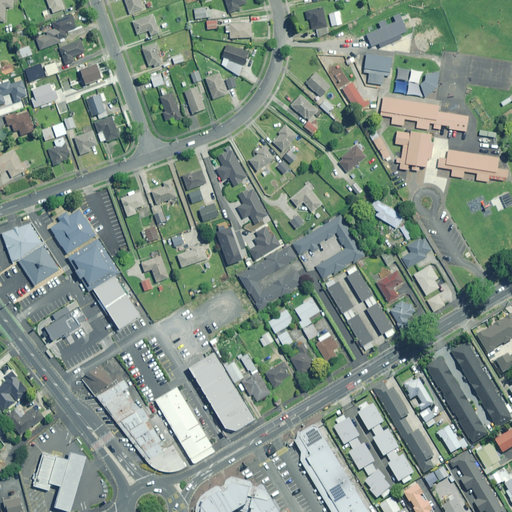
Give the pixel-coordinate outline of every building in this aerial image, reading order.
[(11,8),(11,0),(0,0),(0,22),(5,22),(6,8),(11,8)] [(64,10),(60,0),(46,0),(51,14),(64,10)] [(143,10),(139,0),(124,0),(129,15),(143,10)] [(246,4),(245,0),(224,0),(229,14),(240,10),(238,6),(246,4)] [(206,18),(205,7),(194,8),(195,19),(206,18)] [(328,34),(327,27),(323,8),(305,12),(307,20),(309,20),(311,30),(316,29),(317,38),(328,34)] [(342,24),(339,12),(329,15),(331,27),(342,24)] [(159,33),(153,14),(132,22),(137,35),(149,31),(150,36),(159,33)] [(77,28),(72,15),(54,22),(57,28),(46,32),(46,34),(35,38),(40,50),(65,41),(64,38),(66,37),(65,32),(77,28)] [(423,47),(425,44),(434,52),(443,40),(437,34),(438,33),(433,24),(431,24),(427,16),(412,20),(416,31),(412,33),(423,47)] [(217,29),(216,21),(207,22),(207,30),(217,29)] [(251,38),(251,23),(229,24),(230,39),(251,38)] [(85,53),(80,41),(59,48),(65,65),(74,62),(72,57),(85,53)] [(163,64),(156,44),(142,49),(148,67),(153,65),(154,67),(163,64)] [(249,53),(227,45),(222,58),(224,59),(222,65),(240,76),(243,65),(244,66),(249,53)] [(32,55),(28,46),(15,51),(19,60),(32,55)] [(392,53),(361,49),(359,68),(366,69),(364,81),(379,83),(381,72),(389,73),(392,53)] [(185,61),(183,54),(172,57),(174,64),(185,61)] [(61,66),(60,62),(44,67),(47,77),(59,73),(57,67),(61,66)] [(2,68),(0,63),(0,76),(13,72),(11,65),(2,68)] [(97,84),(90,65),(72,72),(75,80),(80,79),(84,89),(97,84)] [(201,81),(198,72),(190,75),(193,84),(201,81)] [(164,85),(160,73),(150,76),(154,88),(164,85)] [(331,87),(316,73),(306,84),(321,98),(331,87)] [(28,84),(24,74),(9,78),(10,81),(0,83),(0,95),(3,95),(2,91),(15,87),(15,88),(28,84)] [(221,83),(218,74),(205,78),(213,100),(225,96),(226,91),(223,82),(221,83)] [(237,87),(233,77),(226,80),(229,90),(237,87)] [(364,102),(349,78),(337,86),(353,109),(364,102)] [(205,110),(197,88),(184,92),(191,114),(205,110)] [(377,90),(375,112),(388,113),(387,121),(399,122),(400,116),(412,118),(411,124),(426,125),(426,123),(464,128),(466,111),(435,107),(437,98),(377,90)] [(182,119),(172,94),(160,98),(165,112),(163,113),(166,121),(173,118),(175,122),(182,119)] [(318,110),(300,95),(290,107),(308,122),(318,110)] [(105,112),(99,96),(86,101),(92,117),(105,112)] [(0,116),(12,112),(8,101),(0,103),(0,116)] [(333,107),(326,101),(320,107),(327,113),(333,107)] [(34,131),(28,112),(17,116),(16,113),(4,117),(8,126),(11,125),(14,132),(19,130),(21,136),(34,131)] [(119,138),(112,117),(94,123),(101,144),(119,138)] [(75,127),(72,118),(64,121),(67,130),(75,127)] [(317,129),(308,122),(304,127),(313,135),(317,129)] [(66,134),(62,123),(52,127),(56,138),(66,134)] [(428,129),(394,124),(389,164),(423,169),(428,129)] [(97,146),(91,126),(82,129),(84,134),(74,137),(80,155),(91,152),(89,148),(97,146)] [(297,136),(285,126),(278,134),(280,135),(273,143),(283,152),(297,136)] [(54,138),(50,128),(41,131),(45,141),(54,138)] [(389,154),(371,128),(365,132),(383,158),(389,154)] [(69,154),(68,151),(63,138),(54,141),(56,148),(48,151),(53,166),(61,164),(60,162),(67,160),(69,160),(67,155),(69,154)] [(270,173),(265,166),(275,159),(263,144),(255,151),(258,154),(249,161),(257,172),(261,170),(262,172),(261,173),(264,178),(270,173)] [(366,158),(356,145),(341,157),(343,159),(338,163),(347,173),(366,158)] [(434,154),(433,165),(447,167),(446,172),(460,174),(460,168),(474,170),(473,176),(485,177),(486,173),(505,176),(506,164),(492,162),(494,154),(445,148),(444,156),(434,154)] [(25,172),(14,151),(0,157),(0,174),(7,171),(11,178),(25,172)] [(297,158),(290,151),(284,158),(291,164),(297,158)] [(290,169),(283,162),(277,168),(284,175),(290,169)] [(206,184),(201,171),(182,178),(187,191),(206,184)] [(178,202),(170,180),(163,183),(164,186),(151,190),(156,205),(170,200),(171,205),(178,202)] [(314,189),(310,184),(291,200),(297,208),(303,203),(312,213),(322,205),(311,191),(314,189)] [(203,200),(199,190),(188,194),(192,204),(203,200)] [(134,195),(133,191),(128,193),(129,197),(121,199),(127,217),(136,214),(134,209),(144,206),(140,193),(134,195)] [(511,205),(511,200),(508,192),(500,196),(505,208),(511,205)] [(404,217),(375,200),(370,208),(377,212),(375,216),(397,229),(404,217)] [(219,217),(215,204),(199,210),(203,222),(219,217)] [(57,217),(61,222),(50,229),(67,254),(96,236),(80,210),(72,215),(69,209),(57,217)] [(165,221),(162,213),(154,215),(157,224),(165,221)] [(290,244),(298,257),(309,251),(311,255),(319,250),(316,245),(325,240),(326,240),(333,236),(332,235),(336,233),(339,238),(338,239),(341,245),(343,245),(345,248),(315,267),(323,279),(332,274),(333,275),(346,268),(345,266),(352,262),(353,264),(366,256),(340,214),(290,244)] [(304,223),(298,216),(290,222),(296,230),(304,223)] [(29,224),(1,234),(11,263),(18,262),(42,244),(29,224)] [(159,239),(156,227),(141,232),(143,239),(146,238),(148,242),(159,239)] [(184,244),(181,236),(172,239),(174,247),(184,244)] [(425,241),(423,242),(421,238),(407,246),(411,253),(402,259),(408,269),(427,258),(425,255),(431,251),(425,241)] [(119,274),(98,240),(66,259),(88,293),(119,274)] [(42,244),(18,262),(34,287),(59,271),(42,244)] [(201,249),(200,245),(192,248),(193,251),(177,256),(181,268),(207,259),(203,248),(201,249)] [(301,284),(294,273),(261,292),(255,282),(296,258),(289,246),(278,253),(277,251),(265,258),(266,260),(258,264),(258,263),(249,268),(250,270),(238,277),(249,295),(250,294),(256,303),(254,304),(259,312),(272,304),(271,302),(279,297),(280,298),(292,292),(290,289),(301,284)] [(396,261),(390,252),(382,257),(387,266),(396,261)] [(168,279),(160,253),(151,255),(152,259),(141,262),(144,273),(152,270),(156,283),(168,279)] [(438,279),(430,266),(414,275),(426,296),(439,288),(434,281),(438,279)] [(365,301),(373,296),(358,271),(347,277),(362,303),(365,301)] [(404,282),(397,271),(376,284),(388,304),(398,298),(393,289),(404,282)] [(111,280),(93,291),(118,332),(140,317),(115,278),(111,280)] [(152,289),(149,280),(141,282),(144,292),(152,289)] [(343,314),(354,308),(338,282),(327,288),(343,314)] [(445,306),(438,295),(427,301),(433,313),(445,306)] [(320,312),(312,299),(295,310),(302,321),(299,323),(302,329),(311,323),(308,319),(320,312)] [(412,317),(411,314),(416,312),(409,299),(404,301),(395,306),(396,307),(390,311),(397,323),(396,324),(401,331),(411,326),(407,320),(412,317)] [(378,303),(369,308),(366,310),(382,335),(384,334),(387,338),(396,333),(378,303)] [(53,318),(54,321),(68,312),(67,309),(65,306),(51,315),(53,318)] [(77,307),(68,312),(54,321),(43,328),(52,342),(58,338),(59,339),(80,326),(79,323),(85,320),(77,307)] [(294,323),(287,311),(268,322),(275,334),(294,323)] [(511,339),(511,314),(477,336),(488,354),(495,349),(494,348),(503,343),(504,344),(511,339)] [(358,315),(347,321),(364,352),(373,347),(370,342),(373,341),(358,315)] [(318,335),(312,324),(303,329),(309,340),(318,335)] [(292,342),(286,332),(278,336),(284,347),(292,342)] [(273,342),(268,333),(259,338),(264,347),(273,342)] [(333,351),(339,347),(331,335),(315,345),(327,363),(337,357),(333,351)] [(511,417),(468,345),(465,343),(450,351),(496,428),(511,418),(511,417)] [(316,365),(302,344),(297,347),(301,353),(290,359),(300,375),(316,365)] [(235,432),(255,419),(214,352),(187,368),(224,429),(235,432)] [(256,370),(247,354),(240,358),(249,374),(256,370)] [(511,354),(509,356),(507,354),(495,361),(503,373),(509,369),(510,371),(511,369),(511,354)] [(487,435),(441,356),(425,366),(472,444),(487,435)] [(243,378),(234,362),(225,367),(234,383),(243,378)] [(286,367),(283,362),(265,373),(274,389),(282,384),(280,381),(288,377),(283,369),(286,367)] [(100,365),(81,379),(95,397),(123,380),(116,372),(110,378),(100,365)] [(270,394),(258,373),(240,383),(244,390),(246,389),(250,396),(252,395),(257,402),(270,394)] [(429,407),(434,405),(418,379),(404,387),(411,399),(417,395),(422,404),(418,406),(421,412),(429,407)] [(123,380),(95,397),(145,462),(149,466),(152,469),(156,471),(162,472),(168,473),(177,472),(185,466),(172,446),(162,452),(159,448),(163,445),(147,420),(148,419),(142,408),(140,409),(135,404),(130,406),(129,404),(133,402),(131,398),(127,400),(121,391),(128,388),(123,380)] [(429,459),(434,456),(419,430),(413,433),(404,418),(410,415),(393,386),(387,390),(383,383),(373,389),(377,396),(394,424),(403,439),(418,465),(423,473),(434,467),(429,459)] [(176,388),(154,401),(191,462),(213,449),(176,388)] [(153,401),(148,394),(142,398),(146,405),(153,401)] [(409,475),(414,472),(403,455),(398,457),(394,450),(399,448),(388,429),(383,432),(379,424),(383,422),(373,404),(368,407),(366,402),(358,407),(361,411),(358,413),(368,431),(371,429),(375,437),(373,438),(383,456),(386,454),(386,455),(390,462),(388,464),(398,482),(401,480),(403,484),(411,479),(409,475)] [(211,416),(205,405),(199,408),(205,419),(211,416)] [(435,417),(429,407),(421,412),(419,413),(428,428),(436,423),(433,418),(435,417)] [(21,437),(45,418),(39,411),(37,413),(33,408),(20,418),(13,410),(5,416),(21,437)] [(386,489),(390,486),(383,479),(385,477),(378,470),(376,472),(371,463),(374,461),(364,444),(361,446),(356,438),(359,436),(349,418),(346,420),(343,416),(336,420),(338,424),(333,427),(344,445),(348,442),(353,450),(349,453),(359,470),(364,468),(369,478),(365,482),(370,488),(369,490),(376,498),(380,494),(383,498),(390,492),(386,489)] [(367,511),(314,424),(291,437),(301,452),(300,461),(330,511),(367,511)] [(458,442),(448,426),(438,432),(451,453),(461,447),(463,451),(468,447),(463,439),(458,442)] [(511,446),(511,429),(494,440),(502,453),(511,446)] [(500,460),(490,444),(476,452),(483,464),(480,466),(486,475),(500,467),(497,462),(500,460)] [(476,463),(469,450),(449,463),(452,468),(457,465),(464,476),(460,479),(467,491),(471,488),(478,499),(473,502),(479,511),(483,511),(485,511),(505,511),(498,501),(498,502),(475,464),(476,463)] [(49,485),(56,459),(41,454),(32,488),(47,492),(49,485)] [(69,454),(66,462),(56,459),(49,485),(59,488),(53,509),(63,511),(68,511),(84,458),(69,454)] [(448,476),(443,467),(434,472),(439,481),(448,476)] [(511,473),(508,476),(504,468),(488,478),(493,487),(503,481),(508,490),(506,492),(511,502),(511,473)] [(437,481),(432,473),(424,478),(430,488),(433,486),(432,484),(437,481)] [(230,511),(238,507),(249,511),(248,511),(283,511),(264,482),(256,487),(252,480),(245,479),(233,476),(207,490),(203,494),(200,498),(200,501),(199,505),(199,508),(199,511),(198,511),(230,511)] [(433,511),(417,484),(403,492),(409,502),(410,501),(414,507),(413,508),(414,511),(433,511)] [(14,499),(3,502),(5,511),(7,511),(23,511),(19,494),(13,496),(14,499)] [(462,511),(452,494),(447,497),(450,502),(442,507),(445,511),(462,511)] [(397,511),(400,510),(392,497),(379,505),(383,511),(397,511)]
